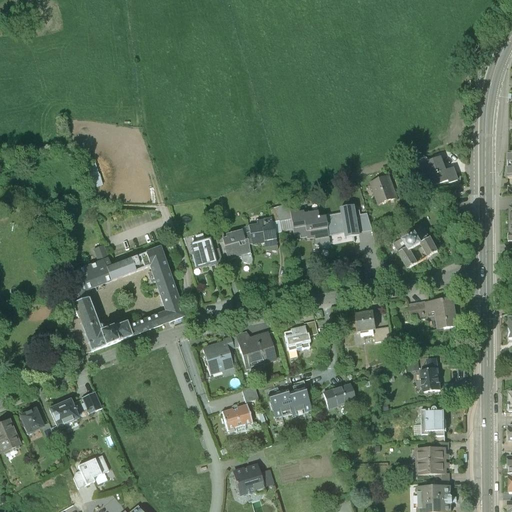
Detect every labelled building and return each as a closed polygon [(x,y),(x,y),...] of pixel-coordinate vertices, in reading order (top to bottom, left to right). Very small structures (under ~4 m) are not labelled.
[(416,166),(418,165),(428,162),(426,157),(414,161),(416,166)] [(428,162),(418,165),(422,176),(429,174),(433,185),(447,180),(448,183),(456,180),(452,169),(445,171),(440,158),(428,162)] [(95,166),(81,170),(86,192),(100,188),(95,166)] [(388,177),(370,184),(379,206),(396,199),(388,177)] [(324,218),(328,237),(344,235),(345,240),(353,238),(354,243),(355,243),(354,238),(360,237),(360,234),(372,232),(367,215),(360,216),(360,212),(356,212),(355,207),(340,210),(341,215),(324,218)] [(290,221),(292,232),(293,239),(299,238),(300,239),(306,238),(306,240),(313,239),(314,245),(313,246),(328,250),(329,246),(328,237),(324,218),(318,219),(317,212),(303,215),(302,212),(296,213),(296,210),(289,211),(290,221)] [(249,229),(249,234),(251,246),(275,242),(274,235),(272,224),(271,221),(257,223),(258,227),(249,229)] [(290,221),(272,224),(274,235),(292,232),(290,221)] [(221,229),(213,231),(217,245),(223,243),(222,241),(224,240),(221,229)] [(393,246),(409,271),(421,264),(419,261),(416,262),(410,253),(424,246),(431,259),(438,254),(431,240),(429,241),(424,233),(417,237),(412,230),(400,237),(402,241),(393,246)] [(226,240),(224,240),(222,241),(223,243),(227,262),(240,258),(240,257),(250,254),(248,246),(247,242),(244,243),(242,236),(241,233),(226,237),(226,240)] [(249,234),(242,236),(244,243),(247,242),(248,246),(251,246),(249,234)] [(196,270),(216,265),(209,240),(190,245),(193,253),(191,254),(196,270)] [(158,250),(109,269),(101,248),(94,251),(99,264),(61,279),(72,307),(78,321),(91,353),(91,354),(131,339),(183,319),(158,250)] [(455,300),(426,304),(428,315),(437,313),(440,332),(459,329),(455,300)] [(426,302),(411,305),(413,319),(428,317),(428,315),(426,304),(426,302)] [(373,314),(354,316),(356,334),(360,333),(361,337),(373,336),(375,343),(390,341),(388,328),(376,329),(373,314)] [(91,353),(78,321),(70,324),(82,356),(91,353)] [(314,322),(303,324),(304,329),(306,337),(308,337),(317,335),(314,322)] [(23,343),(46,339),(43,323),(20,327),(23,343)] [(304,329),(290,332),(291,333),(284,335),(288,353),(301,350),(303,351),(309,350),(308,345),(309,345),(308,337),(306,337),(304,329)] [(246,333),(236,336),(246,370),(275,361),(268,335),(248,340),(246,333)] [(223,341),(223,343),(226,352),(233,350),(229,339),(223,341)] [(223,343),(202,350),(211,377),(232,370),(226,352),(223,343)] [(437,371),(421,373),(424,395),(440,392),(437,371)] [(260,386),(248,390),(252,403),(264,399),(260,386)] [(323,395),(328,410),(354,401),(349,387),(323,395)] [(303,390),(287,395),(292,415),(293,418),(311,413),(303,390)] [(286,392),(268,397),(275,420),(292,415),(287,395),(286,392)] [(95,394),(81,399),(89,416),(102,410),(95,394)] [(70,404),(49,414),(58,432),(79,423),(70,404)] [(433,409),(421,410),(421,435),(431,435),(431,437),(432,437),(445,437),(445,420),(444,420),(443,409),(437,409),(437,408),(435,408),(434,408),(433,409)] [(41,409),(35,412),(42,428),(48,425),(41,409)] [(245,409),(223,415),(228,432),(250,426),(245,409)] [(35,412),(19,419),(27,437),(43,429),(42,428),(35,412)] [(8,423),(0,426),(0,451),(2,455),(19,448),(8,423)] [(417,450),(417,463),(446,463),(446,450),(436,450),(417,450)] [(101,458),(77,468),(79,473),(86,487),(94,484),(92,480),(108,473),(101,458)] [(446,476),(446,463),(417,463),(417,476),(430,476),(446,476)] [(256,466),(233,473),(240,498),(263,491),(263,489),(259,474),(256,466)] [(269,471),(259,474),(263,489),(273,486),(269,471)] [(77,491),(86,487),(79,473),(75,475),(72,480),(77,491)] [(430,487),(418,488),(417,511),(449,511),(450,487),(449,487),(430,487)]
